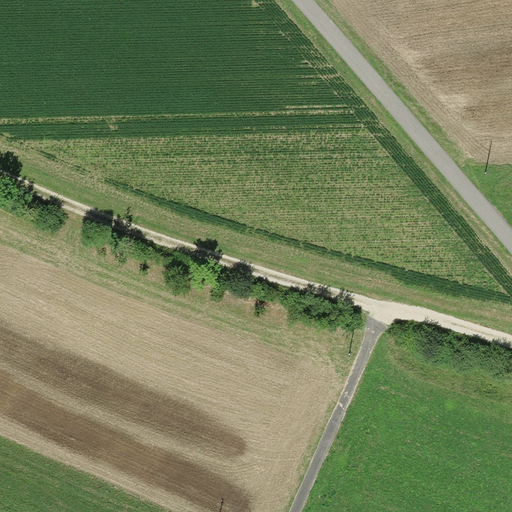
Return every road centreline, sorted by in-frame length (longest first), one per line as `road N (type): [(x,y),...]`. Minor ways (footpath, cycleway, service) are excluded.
road 1 (track): [(511,346),(170,249),(0,178)]
road 2 (residential): [(511,241),(299,0)]
road 3 (track): [(293,511),(381,311)]
